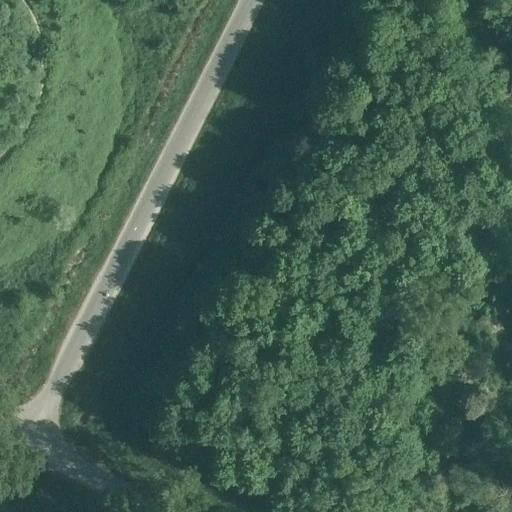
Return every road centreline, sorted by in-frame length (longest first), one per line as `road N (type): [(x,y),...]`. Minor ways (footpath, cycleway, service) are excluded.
road 1 (track): [(315,0),(80,469)]
road 2 (unclassified): [(28,442),(249,0)]
road 3 (unclassified): [(164,511),(28,442)]
